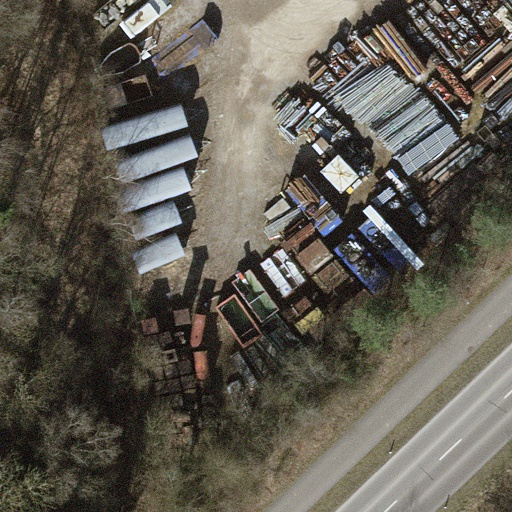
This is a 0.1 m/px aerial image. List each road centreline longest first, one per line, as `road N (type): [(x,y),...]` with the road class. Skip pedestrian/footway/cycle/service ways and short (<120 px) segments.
road 1 (secondary): [(389,511),(511,393)]
road 2 (unknown): [(305,0),(362,38),(386,34),(425,0)]
